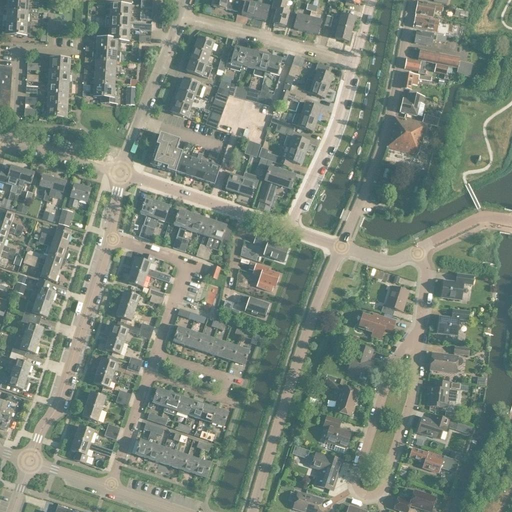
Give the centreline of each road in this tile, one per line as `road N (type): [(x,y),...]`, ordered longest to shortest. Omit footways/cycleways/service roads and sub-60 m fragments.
road 1 (residential): [(420,320),(396,352),(355,480),(366,495),(381,487),(415,383)]
road 2 (residential): [(109,485),(186,263),(109,238)]
road 3 (residential): [(251,511),(341,246)]
road 4 (residential): [(341,246),(381,148),(412,0)]
road 5 (residential): [(29,460),(59,400),(109,238)]
road 6 (residential): [(288,227),(338,117),(352,61)]
road 7 (residential): [(352,61),(180,16)]
road 8 (residential): [(288,227),(120,172)]
road 9 (residential): [(120,172),(180,16)]
road 10 (residential): [(13,140),(19,47),(82,49)]
